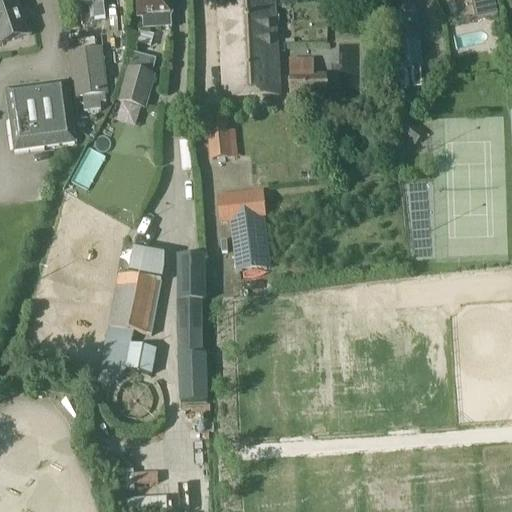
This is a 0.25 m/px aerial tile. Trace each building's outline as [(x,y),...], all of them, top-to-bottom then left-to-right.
[(0,0),(0,45),(28,36),(15,0),(0,0)] [(105,19),(103,3),(102,0),(76,0),(77,6),(92,4),(95,20),(105,19)] [(138,0),(140,18),(143,17),(144,30),(171,28),(170,15),(174,15),(172,0),(138,0)] [(415,0),(389,0),(397,69),(422,66),(415,0)] [(225,100),(279,97),(274,5),(219,8),(225,100)] [(77,99),(109,94),(102,51),(71,55),(77,99)] [(501,52),(491,53),(492,60),(502,58),(501,52)] [(146,109),(154,77),(129,70),(120,102),(146,109)] [(294,99),(331,98),(331,76),(293,76),(294,99)] [(14,154),(77,146),(68,83),(4,91),(14,154)] [(226,118),(205,119),(209,160),(236,156),(235,132),(227,133),(226,118)] [(421,131),(404,118),(398,124),(400,135),(410,142),(421,131)] [(267,269),(260,219),(267,218),(263,193),(219,199),(223,224),(234,222),(241,273),(267,269)] [(127,370),(152,374),(155,353),(131,349),(134,333),(152,336),(165,260),(135,255),(131,280),(118,277),(100,383),(113,385),(127,370)] [(205,407),(205,358),(204,262),(179,262),(181,408),(205,407)] [(361,511),(430,511),(426,455),(355,467),(361,511)]
